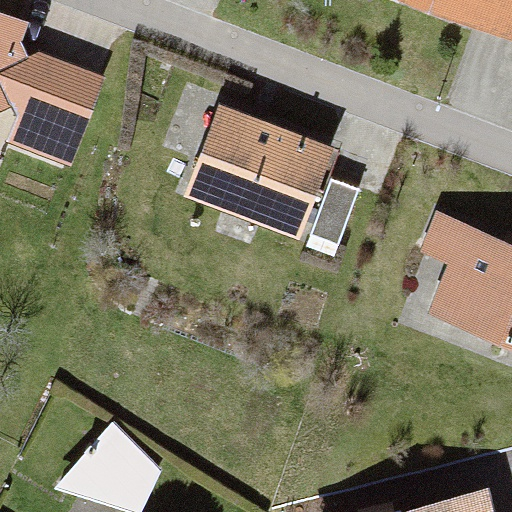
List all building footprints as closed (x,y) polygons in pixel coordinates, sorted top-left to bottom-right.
[(511,0),(378,0),(509,50),(511,42),(511,0)] [(0,28),(0,148),(57,169),(88,86),(19,60),(27,39),(0,28)] [(340,163),(221,117),(190,198),(309,244),(340,163)] [(366,196),(336,184),(309,254),(339,266),(366,196)] [(459,273),(439,325),(511,353),(511,254),(438,226),(425,260),(459,273)] [(118,427),(57,493),(109,511),(152,511),(172,483),(118,427)]
